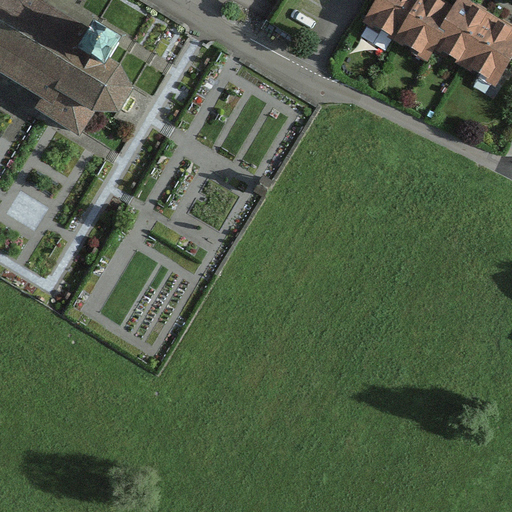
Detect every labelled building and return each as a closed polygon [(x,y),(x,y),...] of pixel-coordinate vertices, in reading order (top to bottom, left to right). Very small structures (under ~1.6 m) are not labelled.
[(119,116),(133,91),(117,67),(106,61),(119,41),(90,22),(85,30),(36,0),(0,0),(0,75),(40,100),(34,111),(78,136),(91,115),(119,116)] [(396,42),(420,0),(379,0),(365,24),(396,42)] [(425,58),(431,47),(455,7),(442,0),(420,0),(396,42),(425,58)] [(431,47),(464,65),(494,14),(469,0),(458,0),(455,7),(431,47)] [(511,55),(511,24),(494,14),(464,65),(495,84),(511,55)]
